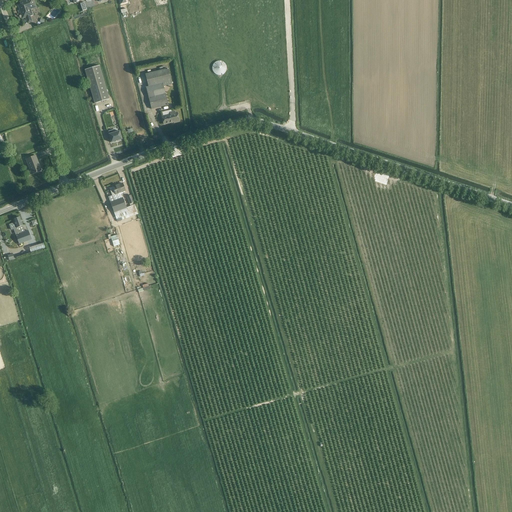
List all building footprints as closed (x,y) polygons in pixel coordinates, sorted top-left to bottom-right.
[(25,17),(28,23),(32,22),(30,16),(33,15),(31,11),(31,12),(29,8),(35,6),(33,0),(25,0),(19,2),(20,5),(21,5),(22,6),(19,7),(23,18),(25,17)] [(219,76),(221,75),(222,75),(223,75),(224,74),(225,73),(226,72),(226,71),(226,70),(227,68),(226,67),(226,66),(226,65),(225,64),(224,63),(223,62),(222,61),(221,61),(219,61),(218,61),(217,61),(216,62),(215,63),(214,64),(213,65),(212,66),(212,67),(212,68),(212,70),(212,71),(213,72),(214,73),(215,74),(216,75),(217,75),(218,75),(219,76)] [(99,66),(85,70),(95,104),(109,99),(99,66)] [(145,74),(148,87),(146,87),(151,109),(168,105),(163,86),(172,84),(168,69),(145,74)] [(164,124),(174,122),(174,123),(179,121),(177,113),(175,113),(174,112),(170,113),(170,115),(162,117),(164,124)] [(114,133),(113,130),(108,131),(109,134),(111,143),(122,139),(119,131),(114,133)] [(136,133),(137,133),(136,130),(129,133),(133,144),(140,141),(136,133)] [(35,155),(26,159),(31,174),(41,171),(35,155)] [(121,198),(119,193),(125,191),(122,183),(113,187),(109,188),(112,195),(108,197),(110,202),(114,213),(116,219),(129,215),(130,217),(138,214),(134,205),(131,195),(127,197),(130,206),(127,208),(123,198),(121,198)] [(25,231),(23,225),(20,217),(13,219),(16,228),(13,229),(19,244),(31,240),(28,230),(25,231)] [(43,243),(28,247),(29,252),(44,248),(43,243)]
